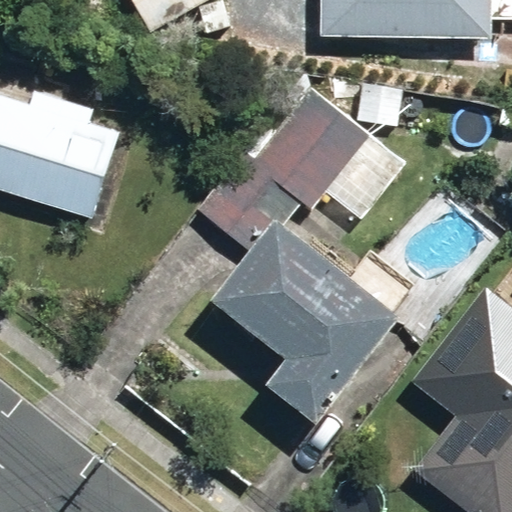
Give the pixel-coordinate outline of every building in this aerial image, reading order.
[(133,0),(153,33),(208,0),(133,0)] [(329,0),(329,36),(500,39),(500,0),(329,0)] [(0,186),(100,218),(129,129),(0,87),(0,186)] [(357,122),(401,127),(404,96),(360,93),(357,122)] [(256,256),(300,201),(314,211),(369,142),(311,97),(253,171),(240,160),(199,212),(256,256)] [(503,122),(511,123),(511,104),(506,103),(503,122)] [(447,144),(480,148),(484,111),(450,107),(447,144)] [(286,239),(230,311),(299,364),(275,396),(317,428),(396,326),(286,239)] [(511,511),(511,352),(420,468),(475,511),(511,511)]
